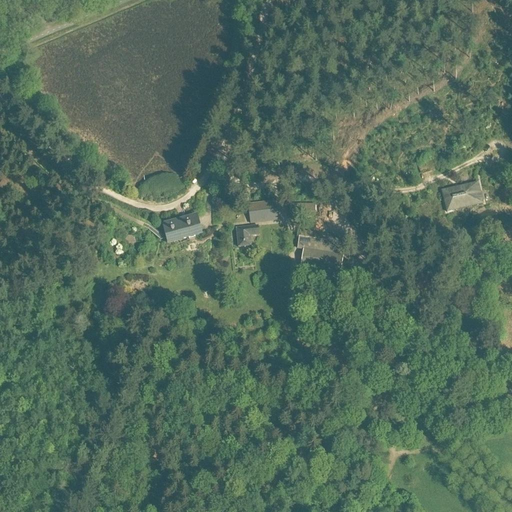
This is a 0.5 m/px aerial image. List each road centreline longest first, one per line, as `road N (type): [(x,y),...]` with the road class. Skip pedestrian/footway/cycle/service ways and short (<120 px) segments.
road 1 (track): [(270,0),(260,72),(222,160),(182,201),(160,209),(106,191),(0,91)]
road 2 (track): [(222,160),(264,188),(396,192),(494,151)]
road 3 (track): [(390,451),(443,454),(511,511)]
